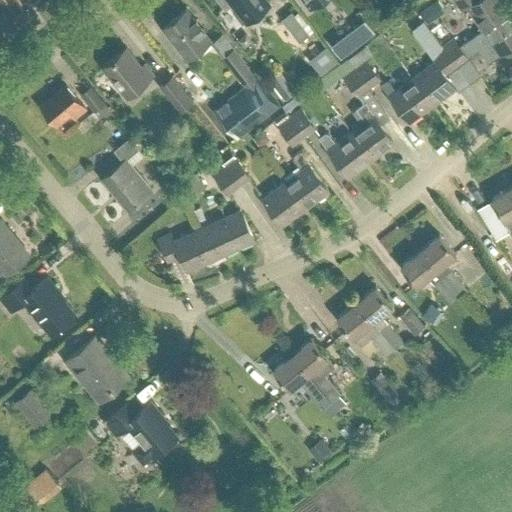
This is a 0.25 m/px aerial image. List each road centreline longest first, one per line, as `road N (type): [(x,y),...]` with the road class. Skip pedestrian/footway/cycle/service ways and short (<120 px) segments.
road 1 (residential): [(511,104),(361,227),(215,295),(180,302),(133,285),(0,126)]
road 2 (residential): [(0,76),(113,0)]
